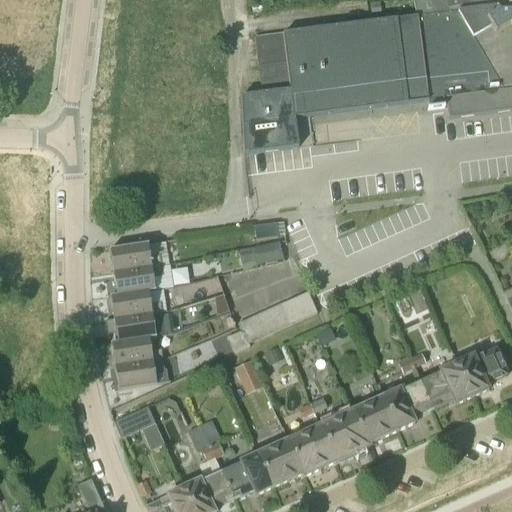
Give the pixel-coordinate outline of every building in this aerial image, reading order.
[(0,85),(15,91),(49,0),(11,0),(0,30),(0,85)] [(129,0),(128,9),(161,14),(162,5),(184,8),(185,0),(129,0)] [(511,13),(511,0),(429,0),(427,1),(426,0),(413,0),(417,18),(499,7),(499,11),(511,13)] [(380,4),(370,5),(371,16),(381,15),(380,4)] [(511,13),(499,11),(499,7),(417,18),(417,19),(281,36),(283,49),(285,63),(286,77),(288,93),(262,96),(238,99),(239,117),(244,157),(298,150),(294,120),(446,101),(449,121),(511,112),(511,13)] [(152,102),(154,31),(123,30),(121,101),(152,102)] [(256,52),(283,49),(281,36),(255,39),(256,52)] [(258,66),(285,63),(283,49),(256,52),(258,66)] [(260,80),(286,77),(285,63),(258,66),(260,80)] [(262,96),(288,93),(286,77),(260,80),(262,96)] [(115,113),(113,192),(144,193),(146,124),(169,125),(169,114),(115,113)] [(4,170),(0,180),(0,291),(1,292),(38,182),(4,170)] [(283,225),(254,229),(255,243),(277,240),(277,237),(285,236),(283,225)] [(266,247),(269,264),(283,261),(279,244),(266,247)] [(113,275),(161,267),(160,258),(150,260),(148,246),(109,252),(113,275)] [(147,293),(148,294),(155,293),(153,281),(163,279),(163,278),(161,267),(113,275),(116,298),(147,293)] [(511,291),(503,295),(511,315),(511,291)] [(116,298),(114,298),(118,321),(161,314),(160,305),(150,307),(148,294),(147,293),(116,298)] [(295,300),(304,321),(317,315),(307,294),(295,300)] [(293,326),(304,321),(295,300),(284,305),(293,326)] [(282,331),(293,326),(284,305),(272,310),(282,331)] [(270,336),(282,331),(272,310),(261,315),(270,336)] [(148,340),(149,341),(165,338),(165,335),(169,334),(167,318),(162,319),(161,314),(118,321),(111,322),(108,323),(109,324),(111,324),(113,335),(120,333),(121,344),(148,340)] [(259,341),(270,336),(261,315),(250,320),(259,341)] [(247,346),(259,341),(250,320),(238,325),(241,333),(247,346)] [(316,336),(321,348),(335,342),(330,330),(316,336)] [(247,346),(241,333),(227,339),(234,356),(249,350),(247,346)] [(151,354),(149,341),(148,340),(121,344),(110,346),(114,369),(162,362),(160,352),(151,354)] [(0,379),(35,391),(46,358),(0,342),(0,379)] [(277,350),(263,356),(268,368),(282,361),(277,350)] [(409,362),(414,372),(426,366),(421,356),(409,362)] [(456,365),(472,400),(488,393),(486,387),(507,378),(498,358),(485,364),(482,357),(475,361),(474,357),(456,365)] [(163,373),(162,362),(114,369),(117,393),(158,387),(156,374),(163,373)] [(403,378),(414,372),(409,362),(398,368),(403,378)] [(455,408),(472,400),(456,365),(438,374),(438,375),(419,384),(432,412),(452,402),(455,408)] [(236,374),(248,400),(265,392),(253,366),(236,374)] [(412,421),(432,412),(419,384),(401,392),(400,390),(382,399),(398,434),(414,426),(412,421)] [(304,392),(314,416),(326,411),(317,387),(304,392)] [(366,448),(367,447),(398,434),(382,399),(350,413),(366,448)] [(302,421),(313,416),(309,407),(298,411),(302,421)] [(147,410),(113,425),(121,441),(154,426),(147,410)] [(369,450),(367,447),(366,448),(350,413),(319,427),(336,465),(369,450)] [(200,429),(214,461),(223,456),(218,445),(220,444),(211,424),(200,429)] [(303,480),(336,465),(319,427),(287,441),(303,477),(302,477),(303,480)] [(206,464),(214,461),(200,429),(188,434),(197,455),(201,453),(206,464)] [(272,491),(302,477),(303,477),(287,441),(256,456),(272,491)] [(255,498),(272,491),(256,456),(238,464),(239,467),(221,475),(220,475),(233,502),(253,493),(255,498)] [(233,502),(220,475),(205,482),(206,484),(198,488),(197,485),(183,491),(192,511),(212,511),(233,502)] [(103,511),(91,483),(77,489),(87,511),(103,511)] [(150,496),(145,484),(136,488),(142,499),(150,496)] [(192,511),(183,491),(165,499),(166,501),(147,510),(147,511),(192,511)]
